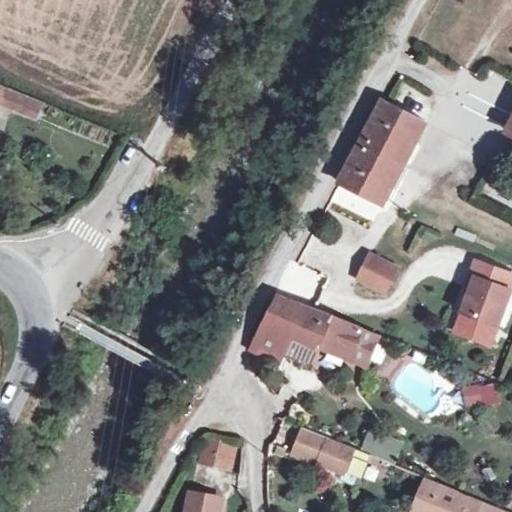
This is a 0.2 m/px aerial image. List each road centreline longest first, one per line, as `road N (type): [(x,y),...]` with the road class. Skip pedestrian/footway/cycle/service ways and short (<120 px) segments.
road 1 (residential): [(214,393),(401,43)]
road 2 (unclassified): [(229,0),(58,292)]
road 3 (unclassified): [(0,430),(58,292)]
road 4 (residential): [(214,393),(254,423),(265,511)]
road 5 (residential): [(149,511),(214,393)]
